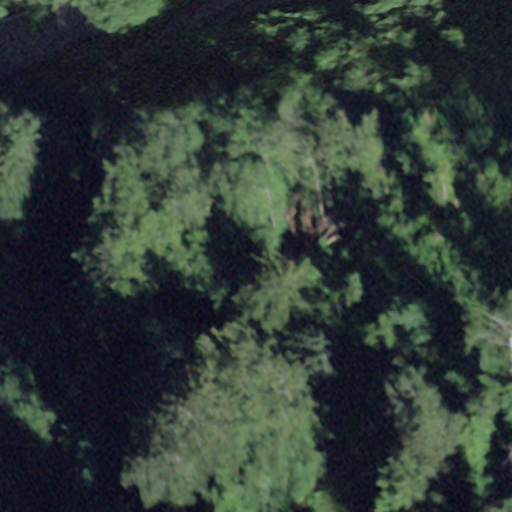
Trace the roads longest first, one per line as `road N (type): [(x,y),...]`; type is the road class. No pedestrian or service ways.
road 1 (track): [(0,117),(126,33),(208,0)]
road 2 (unclassified): [(133,0),(0,52)]
